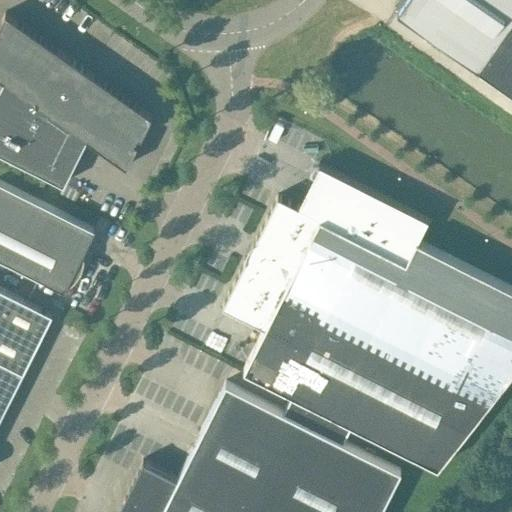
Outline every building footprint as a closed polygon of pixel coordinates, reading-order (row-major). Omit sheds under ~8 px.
[(511,0),(400,0),(396,6),(511,87),(511,0)] [(0,76),(2,78),(0,82),(0,150),(62,182),(85,137),(125,165),(136,143),(133,140),(136,135),(139,136),(150,114),(4,11),(0,18),(0,76)] [(276,193),(221,303),(264,324),(242,367),(291,391),(311,401),(351,421),(436,464),(511,367),(511,285),(415,237),(426,217),(318,162),(318,163),(297,204),(276,193)] [(94,227),(0,179),(0,256),(63,289),(94,227)] [(0,414),(22,370),(51,313),(0,287),(0,414)] [(117,511),(377,511),(400,467),(342,439),(346,430),(351,421),(311,401),(291,391),(287,400),(283,409),(234,384),(224,379),(224,380),(176,476),(144,460),(145,460),(142,458),(142,463),(117,511)]
